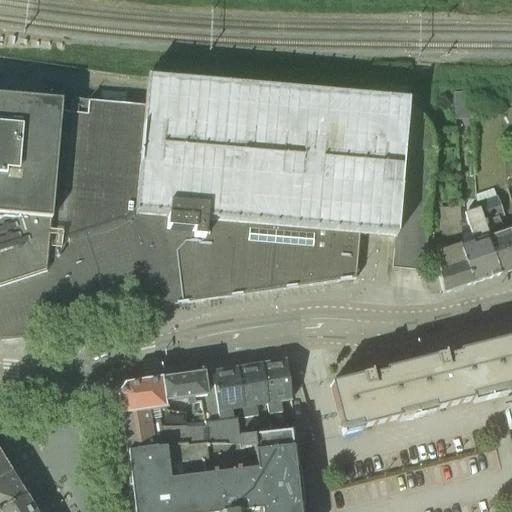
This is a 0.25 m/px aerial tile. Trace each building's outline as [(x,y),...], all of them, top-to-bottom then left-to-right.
[(44,294),(41,334),(147,300),(149,307),(149,309),(355,280),(359,236),(365,236),(394,239),(392,269),(408,270),(423,272),(433,153),(433,146),(432,138),(429,130),(424,121),(422,118),(415,111),(407,106),(407,101),(409,86),(367,86),(366,98),(147,79),(144,108),(87,103),(86,116),(60,114),(44,294)] [(434,110),(434,86),(415,86),(415,99),(425,110),(434,110)] [(41,334),(44,294),(60,114),(60,104),(0,98),(0,342),(2,342),(17,341),(31,338),(41,334)] [(511,271),(511,231),(504,234),(498,216),(503,214),(498,199),(476,206),(478,210),(487,237),(483,238),(497,277),(511,271)] [(474,285),(462,247),(460,208),(443,209),(446,244),(447,252),(433,256),(442,295),(442,296),(474,285)] [(487,237),(478,210),(467,213),(466,214),(465,215),(465,217),(474,243),(462,247),(474,285),(497,277),(483,238),(487,237)] [(511,340),(329,386),(340,430),(359,426),(360,430),(399,420),(398,416),(432,407),(433,412),(472,402),(471,397),(505,389),(507,393),(511,391),(511,340)] [(260,367),(265,405),(266,405),(268,424),(282,423),(280,403),(290,402),(285,363),(260,367)] [(236,371),(241,408),(243,427),(257,425),(255,406),(265,405),(260,367),(236,371)] [(217,419),(218,424),(232,422),(231,409),(241,408),(236,371),(210,375),(217,419)] [(159,382),(163,404),(193,400),(193,405),(199,404),(201,417),(202,424),(204,424),(204,426),(218,424),(217,419),(210,375),(159,382)] [(194,416),(193,405),(193,400),(163,404),(159,382),(124,387),(117,398),(120,416),(157,412),(161,411),(164,411),(194,416)] [(202,424),(201,417),(194,416),(164,411),(161,411),(157,412),(120,416),(127,454),(137,454),(137,452),(156,450),(156,452),(170,451),(170,449),(205,444),(236,444),(235,439),(238,439),(236,421),(232,422),(218,424),(204,426),(204,424),(202,424)] [(137,454),(127,454),(126,454),(127,467),(126,467),(128,487),(129,487),(131,511),(301,511),(294,449),(293,449),(292,432),(238,439),(235,439),(236,444),(205,444),(170,449),(170,451),(156,452),(156,450),(137,452),(137,454)] [(0,479),(10,474),(0,459),(0,479)] [(0,511),(5,511),(26,501),(10,474),(0,479),(0,511)] [(32,511),(26,501),(5,511),(32,511)]
